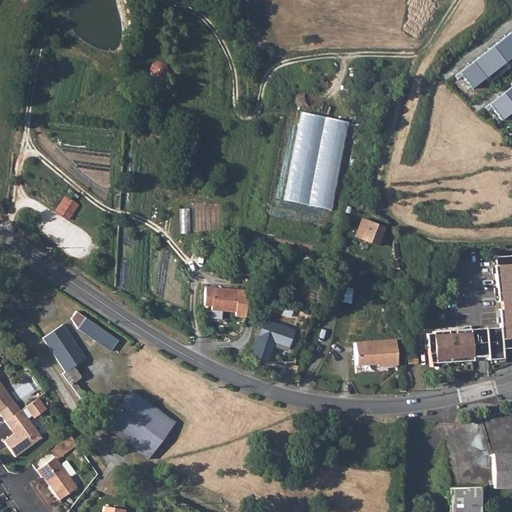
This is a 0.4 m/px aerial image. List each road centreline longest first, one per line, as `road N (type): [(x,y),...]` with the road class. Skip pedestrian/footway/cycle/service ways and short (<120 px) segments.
road 1 (tertiary): [(0,233),(196,362),(290,397),(392,406),(511,382)]
road 2 (track): [(422,50),(293,58),(264,77),(250,119),(233,106),(237,83),(214,32),(200,13),(166,0)]
road 3 (track): [(453,0),(426,39),(405,99),(383,209),(393,223),(433,237),(511,238)]
road 4 (track): [(57,0),(35,65),(28,146),(97,206),(149,222),(189,262)]
